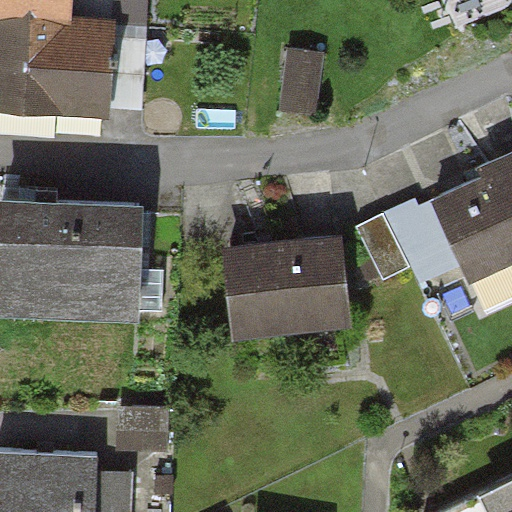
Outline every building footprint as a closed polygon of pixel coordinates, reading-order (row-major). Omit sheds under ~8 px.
[(69,0),(0,0),(0,102),(121,106),(123,12),(69,10),(69,0)] [(324,47),(287,44),(281,107),(318,111),(324,47)] [(511,156),(511,154),(407,199),(444,284),(511,254),(511,156)] [(116,201),(0,197),(0,310),(113,314),(116,201)] [(326,235),(203,246),(211,337),(334,326),(326,235)] [(496,313),(511,305),(511,275),(484,289),(496,313)] [(86,447),(0,445),(0,511),(128,511),(129,473),(86,473),(86,447)] [(511,511),(511,478),(442,511),(511,511)]
